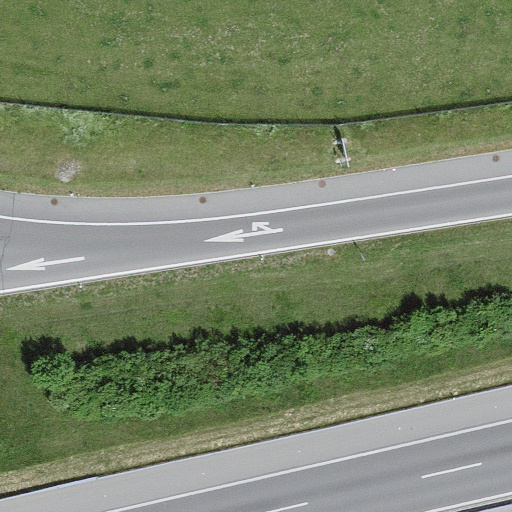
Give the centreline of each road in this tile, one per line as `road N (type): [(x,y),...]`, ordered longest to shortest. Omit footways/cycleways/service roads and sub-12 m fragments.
road 1 (motorway): [(511,192),(44,264)]
road 2 (motorway): [(511,456),(271,511)]
